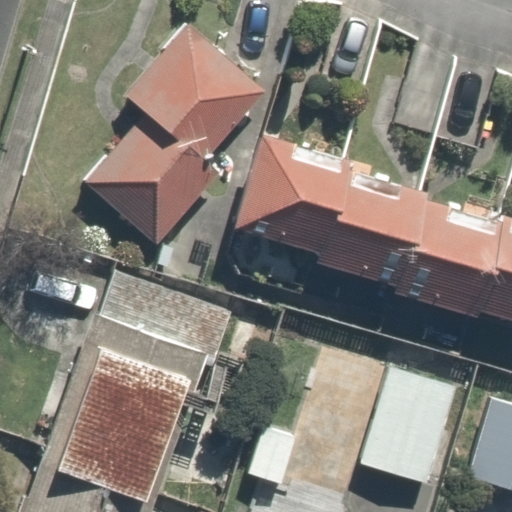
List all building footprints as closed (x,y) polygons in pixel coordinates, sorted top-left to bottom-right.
[(252,74),(175,13),(111,93),(122,101),(62,177),(150,247),(226,151),(204,134),(252,74)] [(468,301),(511,316),(511,216),(417,188),(418,183),(250,132),(222,215),(301,242),(299,248),(371,272),(368,280),(464,314),(468,301)] [(130,487),(169,384),(198,395),(214,352),(242,363),(257,322),(100,263),(30,450),(68,474),(17,484),(6,511),(179,511),(182,507),(130,487)] [(412,472),(445,380),(381,358),(348,449),(412,472)] [(511,402),(477,394),(458,469),(511,482),(511,402)] [(291,421),(256,410),(237,469),(251,473),(272,480),(291,421)] [(349,511),(348,508),(292,488),(246,489),(237,511),(349,511)]
